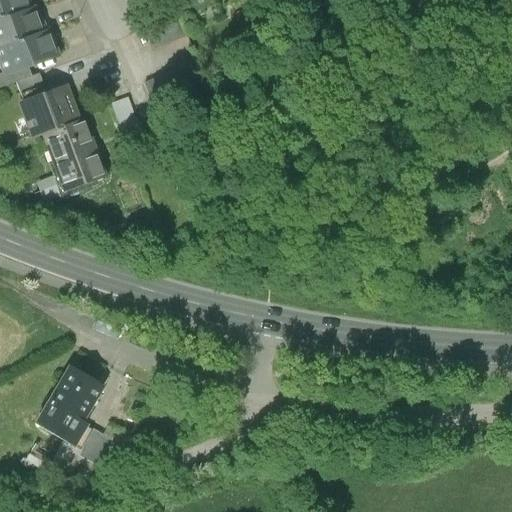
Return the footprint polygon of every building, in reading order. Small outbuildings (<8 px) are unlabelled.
[(0,0),(0,19),(29,9),(25,0),(0,0)] [(0,48),(43,33),(34,7),(29,9),(0,19),(0,48)] [(185,39),(176,17),(145,30),(154,52),(185,39)] [(49,31),(43,33),(0,48),(0,63),(5,75),(30,66),(58,56),(49,31)] [(196,64),(143,84),(152,105),(204,85),(196,64)] [(5,75),(0,77),(0,90),(16,84),(34,78),(30,66),(5,75)] [(16,84),(23,104),(43,96),(47,95),(40,76),(34,78),(16,84)] [(34,140),(42,137),(57,132),(62,130),(80,123),(67,88),(47,95),(43,96),(23,104),(21,104),(34,140)] [(139,133),(129,101),(111,107),(122,139),(139,133)] [(84,122),(80,123),(62,130),(57,132),(42,137),(63,194),(83,187),(105,179),(84,122)] [(97,382),(71,366),(35,426),(62,442),(80,452),(91,433),(83,428),(87,421),(82,418),(94,398),(89,395),(97,382)] [(93,429),(91,433),(80,452),(79,453),(99,465),(105,454),(118,462),(131,439),(108,425),(103,435),(93,429)] [(62,442),(55,455),(53,457),(71,467),(79,453),(80,452),(62,442)] [(46,470),(53,457),(55,455),(35,443),(26,458),(46,470)]
